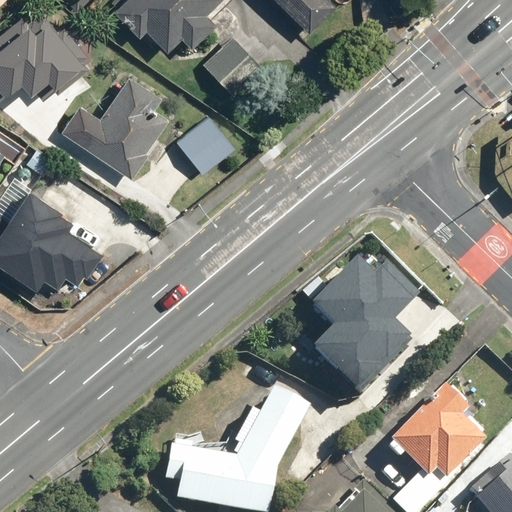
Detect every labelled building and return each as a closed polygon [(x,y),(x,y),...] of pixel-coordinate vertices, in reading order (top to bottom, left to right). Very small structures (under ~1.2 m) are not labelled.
[(126,0),(115,11),(140,37),(149,29),(169,51),(182,38),(191,48),(217,23),(205,11),(215,0),(126,0)] [(278,0),(311,32),(337,5),(331,0),(278,0)] [(231,36),(202,63),(233,95),(262,68),(231,36)] [(97,115),(80,103),(61,133),(134,180),(173,122),(156,111),(165,98),(125,72),(97,115)] [(206,175),(241,146),(212,112),(178,142),(206,175)] [(31,186),(10,222),(0,216),(0,263),(39,287),(44,278),(59,286),(67,273),(82,282),(101,249),(67,229),(76,212),(31,186)] [(418,291),(386,261),(375,273),(355,255),(309,303),(332,325),(313,345),(359,390),(410,339),(391,321),(418,291)] [(422,468),(391,501),(402,511),(420,511),(449,481),(447,479),(486,437),(462,414),(469,406),(446,384),(386,446),(399,458),(405,452),(422,468)] [(275,385),(238,452),(237,456),(192,449),(193,442),(175,440),(174,444),(170,443),(164,479),(178,482),(176,499),(259,511),(268,511),(276,466),(310,404),(275,385)] [(511,511),(511,454),(510,452),(469,491),(488,511),(511,511)] [(397,511),(366,480),(342,504),(327,490),(304,511),(397,511)]
